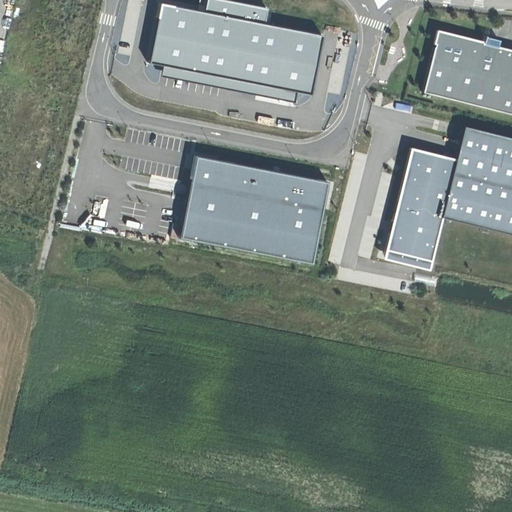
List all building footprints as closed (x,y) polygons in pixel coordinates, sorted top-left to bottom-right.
[(317,34),(157,1),(146,57),(306,90),(317,34)] [(511,51),(498,49),(500,42),(486,38),(485,45),(440,35),(426,93),(511,113),(511,51)] [(511,233),(511,139),(465,128),(457,158),(443,216),(511,233)] [(443,216),(457,158),(410,147),(385,249),(432,261),(443,216)] [(311,261),(325,182),(194,158),(179,236),(311,261)]
